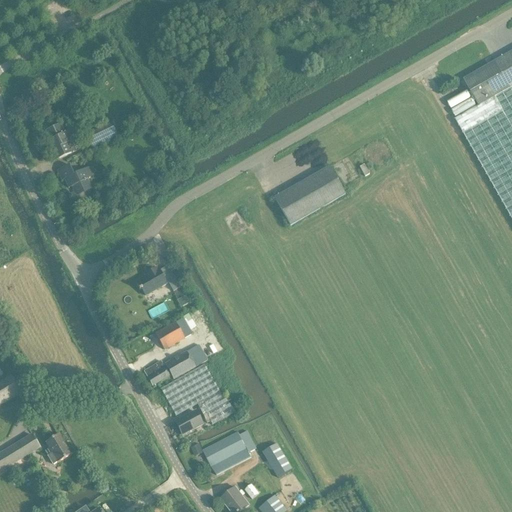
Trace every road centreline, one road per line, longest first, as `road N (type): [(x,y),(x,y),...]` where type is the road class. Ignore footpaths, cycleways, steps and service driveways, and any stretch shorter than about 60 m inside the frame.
road 1 (unclassified): [(80,280),(145,239),(184,201),(511,14)]
road 2 (residential): [(209,511),(133,388),(80,280)]
road 3 (residential): [(80,280),(0,110)]
